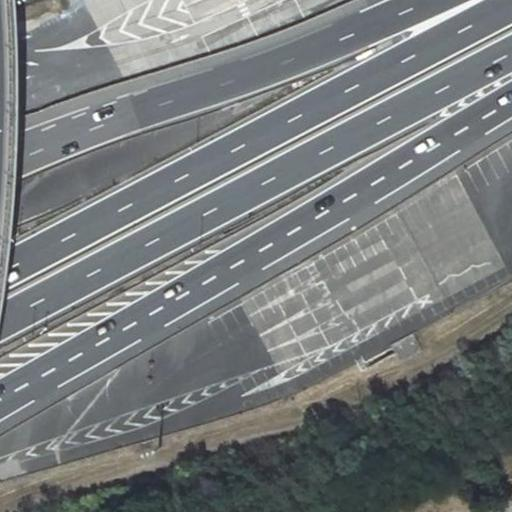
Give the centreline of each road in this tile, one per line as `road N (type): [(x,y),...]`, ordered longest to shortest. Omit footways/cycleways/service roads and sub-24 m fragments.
road 1 (trunk): [(0,322),(511,54)]
road 2 (trunk): [(511,5),(0,273)]
road 3 (track): [(511,313),(434,364),(327,411),(0,504)]
road 4 (trunk): [(39,377),(511,100)]
road 5 (trunk): [(429,0),(319,50),(0,169)]
